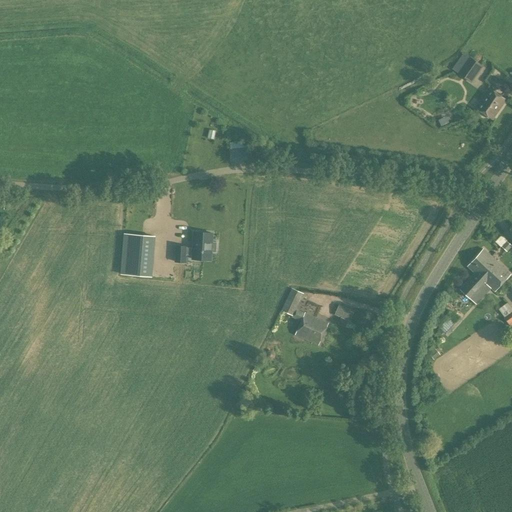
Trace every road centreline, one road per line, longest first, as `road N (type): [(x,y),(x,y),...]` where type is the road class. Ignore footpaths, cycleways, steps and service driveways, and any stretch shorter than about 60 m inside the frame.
road 1 (unclassified): [(0,184),(113,191),(278,168),(484,201)]
road 2 (tertiary): [(429,511),(400,422),(399,377),(424,293),(484,201)]
